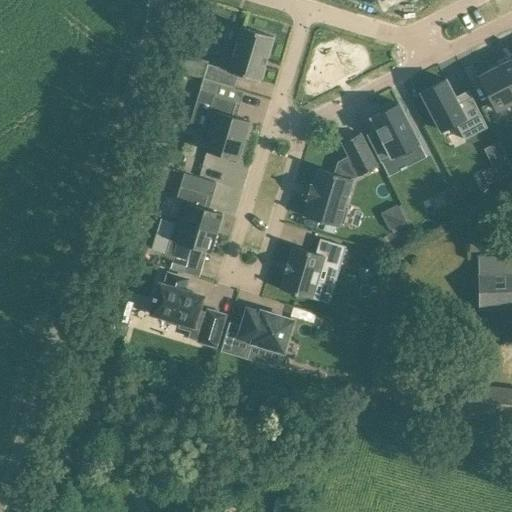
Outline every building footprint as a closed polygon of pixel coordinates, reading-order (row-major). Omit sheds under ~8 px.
[(238,74),(260,81),(273,36),(241,27),(229,70),(208,63),(203,78),(230,86),(234,87),(238,74)] [(511,58),(498,65),(511,92),(511,58)] [(511,92),(498,65),(479,75),(497,111),(511,103),(511,92)] [(203,129),(209,131),(209,130),(244,141),(250,121),(232,115),(236,102),(226,99),(230,86),(203,78),(199,91),(214,95),(203,129)] [(458,104),(445,79),(420,92),(440,131),(455,124),(463,140),(486,128),(471,97),(458,104)] [(376,127),(365,132),(379,159),(418,139),(398,100),(394,102),(393,99),(381,105),(383,108),(370,115),(376,127)] [(209,130),(209,131),(203,150),(238,160),(244,141),(209,130)] [(360,133),(342,142),(359,176),(377,166),(360,133)] [(490,168),(480,172),(484,183),(509,173),(496,142),(481,148),(490,168)] [(309,199),(304,216),(338,226),(340,222),(343,223),(348,207),(344,206),(352,178),(318,168),(313,185),(310,184),(306,198),(309,199)] [(176,220),(216,233),(222,213),(204,208),(208,194),(180,186),(176,200),(182,201),(176,220)] [(454,186),(441,192),(447,205),(460,198),(454,186)] [(166,254),(188,261),(192,247),(210,252),(216,233),(176,220),(166,254)] [(281,289),(311,298),(321,266),(338,271),(346,246),(320,238),(316,253),(294,246),(289,261),(287,260),(283,274),(285,274),(281,289)] [(478,273),(479,309),(480,309),(489,309),(511,307),(511,257),(479,259),(479,273),(478,273)] [(200,341),(216,346),(225,315),(208,309),(207,313),(199,311),(204,296),(184,290),(188,278),(168,273),(165,284),(161,283),(157,297),(155,296),(154,299),(156,300),(152,314),(183,323),(181,327),(193,331),(191,337),(200,340),(200,341)] [(228,326),(220,351),(247,359),(253,342),(283,351),(292,320),(271,314),(270,316),(248,309),(241,331),(228,326)] [(478,329),(478,342),(480,342),(490,342),(489,309),(480,309),(480,329),(478,329)] [(511,390),(440,383),(437,415),(511,422),(511,390)]
